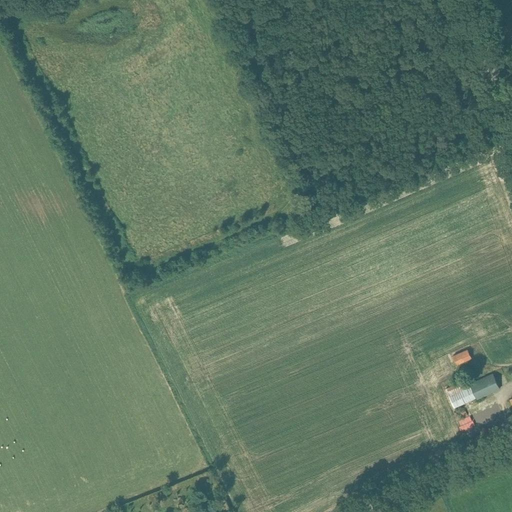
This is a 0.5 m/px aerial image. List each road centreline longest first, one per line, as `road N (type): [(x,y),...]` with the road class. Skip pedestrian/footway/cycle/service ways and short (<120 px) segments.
road 1 (unclassified): [(359,511),(511,441)]
road 2 (unclassified): [(511,125),(464,0)]
